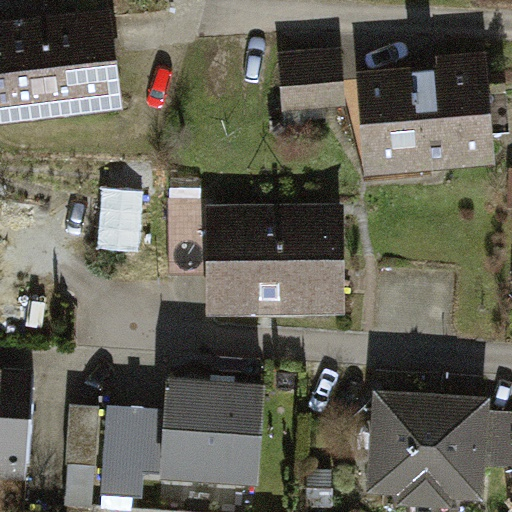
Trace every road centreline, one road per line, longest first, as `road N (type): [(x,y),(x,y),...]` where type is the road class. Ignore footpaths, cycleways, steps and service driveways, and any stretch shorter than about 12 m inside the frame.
road 1 (residential): [(511,366),(111,340)]
road 2 (residential): [(511,29),(226,13)]
